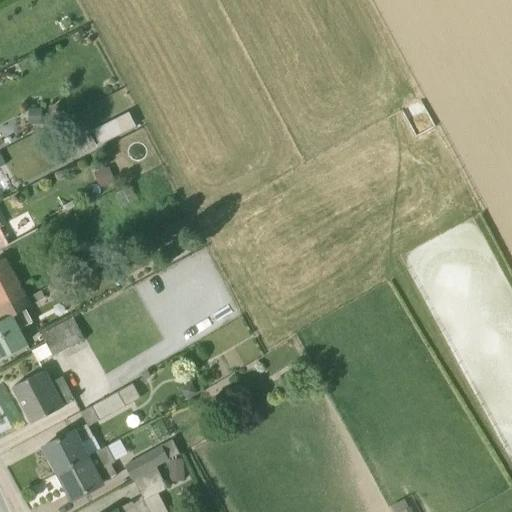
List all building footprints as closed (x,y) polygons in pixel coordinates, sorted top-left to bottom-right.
[(42,108),(28,108),(28,125),(42,125),(42,108)] [(100,145),(122,134),(114,119),(93,130),(100,145)] [(83,155),(97,147),(89,132),(75,140),(83,155)] [(100,190),(115,184),(108,168),(93,174),(100,190)] [(0,251),(10,246),(0,227),(0,251)] [(0,313),(27,299),(7,259),(6,257),(0,259),(0,313)] [(31,308),(27,299),(0,313),(0,314),(4,322),(0,323),(0,357),(26,344),(19,330),(32,322),(26,311),(31,308)] [(73,319),(42,337),(54,357),(85,339),(73,319)] [(32,424),(74,402),(61,377),(49,384),(42,372),(13,387),(32,424)] [(282,385),(285,391),(298,383),(295,377),(282,385)] [(133,384),(118,393),(126,407),(141,399),(133,384)] [(187,400),(197,395),(191,384),(181,389),(187,400)] [(101,421),(126,407),(118,393),(93,407),(101,421)] [(93,437),(87,425),(74,432),(74,431),(44,447),(58,473),(88,457),(81,444),(93,437)] [(133,481),(157,468),(170,461),(162,447),(125,467),(133,481)] [(106,448),(88,457),(58,473),(72,500),(117,476),(111,464),(114,462),(106,448)] [(183,466),(170,467),(170,477),(184,477),(183,466)] [(167,490),(157,468),(133,481),(142,497),(112,511),(149,511),(144,502),(167,490)] [(391,507),(394,511),(412,511),(410,507),(409,508),(408,505),(405,500),(391,507)]
